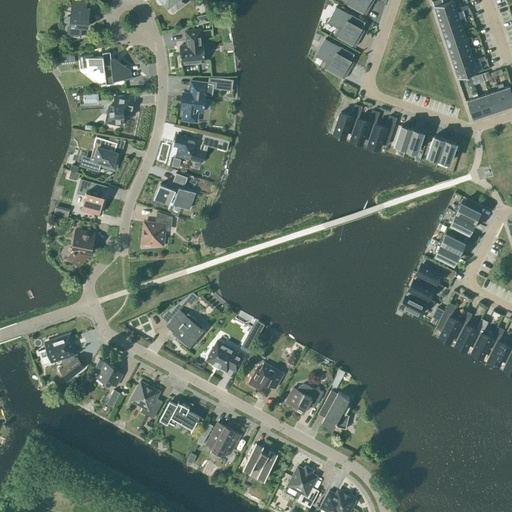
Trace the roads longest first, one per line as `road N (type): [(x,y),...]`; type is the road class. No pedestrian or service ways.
road 1 (residential): [(384,511),(354,467),(107,334),(93,303)]
road 2 (residential): [(93,303),(91,277),(122,244),(159,123),(160,57),(145,23)]
road 3 (residential): [(511,117),(475,129),(377,97),(369,83),(395,0)]
road 4 (residential): [(511,309),(469,284),(503,213),(511,210)]
